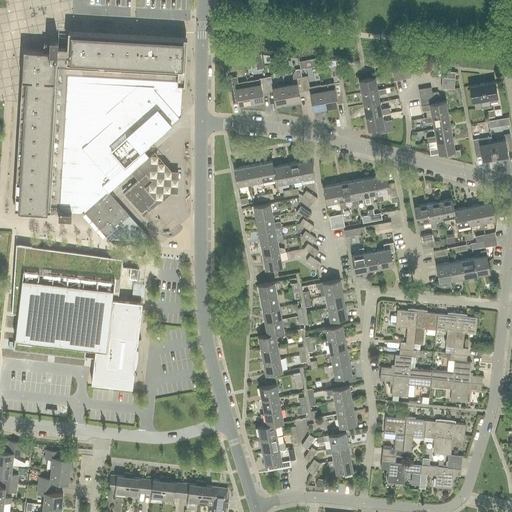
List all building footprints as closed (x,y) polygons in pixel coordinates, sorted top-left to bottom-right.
[(171,124),(181,115),(182,115),(183,82),(185,82),(187,37),(69,30),(68,46),(67,44),(67,43),(66,42),(65,42),(63,41),(62,41),(61,42),(60,43),(59,44),(59,45),(58,45),(58,38),(50,38),(50,42),(45,42),(45,41),(44,41),(44,50),(24,49),(15,210),(49,212),(49,213),(50,214),(51,214),(53,214),(54,214),(55,213),(56,212),(56,211),(59,211),(58,218),(71,218),(72,212),(81,212),(84,210),(107,236),(106,236),(110,241),(113,238),(140,240),(142,243),(149,237),(106,188),(106,181),(110,178),(116,185),(131,171),(138,179),(123,193),(144,216),(159,201),(149,190),(149,183),(153,180),(147,172),(154,166),(147,157),(149,156),(149,155),(143,149),(171,124)] [(262,62),(261,54),(254,56),(255,63),(262,62)] [(299,61),(301,69),(309,67),(308,60),(299,61)] [(324,60),(317,60),(318,66),(319,69),(325,68),(324,60)] [(248,86),(248,81),(238,82),(237,76),(228,78),(233,104),(239,102),(239,105),(251,103),(248,86)] [(288,102),(285,85),(273,87),(271,76),(265,77),(268,91),(273,90),(276,105),(288,102)] [(308,76),(302,77),(304,91),(310,90),(308,76)] [(359,80),(362,93),(377,90),(377,89),(376,83),(384,81),(383,76),(359,80)] [(259,78),(248,81),(248,86),(251,103),(263,101),(262,92),(268,91),(265,77),(259,78)] [(294,83),(285,85),(288,102),(300,100),(298,92),(304,91),(302,77),(296,78),(293,78),(294,83)] [(339,81),(321,84),(326,107),(337,105),(336,97),(342,96),(339,81)] [(495,81),(482,83),(486,107),(491,106),(490,98),(497,97),(495,81)] [(486,107),(482,83),(470,85),(473,101),(480,100),(481,108),(486,107)] [(316,91),(310,93),(314,110),(326,107),(321,84),(315,85),(316,91)] [(387,93),(386,92),(386,88),(377,89),(377,90),(362,93),(364,105),(379,102),(378,95),(387,93)] [(446,101),(440,102),(438,91),(432,92),(433,98),(421,100),(423,111),(431,109),(432,116),(448,113),(446,101)] [(381,109),(379,102),(364,105),(366,117),(382,114),(390,113),(389,107),(381,109)] [(450,126),(448,113),(432,116),(424,118),(425,123),(433,121),(435,129),(450,126)] [(383,121),(382,114),(366,117),(369,129),(380,127),(381,133),(393,130),(391,120),(383,121)] [(492,131),(498,130),(496,120),(490,121),(492,131)] [(452,138),(450,126),(435,129),(436,135),(428,137),(429,142),(437,141),(437,140),(452,138)] [(505,140),(493,142),(495,158),(508,156),(507,151),(511,149),(511,144),(510,133),(504,134),(505,140)] [(495,158),(493,142),(491,136),(473,139),(476,156),(482,155),(483,160),(495,158)] [(455,150),(452,138),(437,140),(437,141),(438,148),(430,149),(431,154),(447,152),(448,157),(461,155),(460,149),(455,150)] [(156,149),(149,155),(149,156),(147,157),(154,166),(147,172),(153,180),(149,183),(149,190),(159,201),(172,189),(179,190),(180,168),(173,167),(156,149)] [(311,159),(298,162),(301,179),(314,177),(311,159)] [(273,167),(272,161),(259,163),(262,181),(275,178),(273,167)] [(301,179),(298,162),(286,164),(289,182),(301,179)] [(262,181),(259,163),(247,166),(250,183),(262,181)] [(286,164),(273,167),(275,178),(276,184),(289,182),(286,164)] [(250,183),(247,166),(234,168),(237,186),(250,183)] [(386,174),(373,176),(377,194),(378,201),(384,200),(382,193),(390,192),(391,196),(397,195),(394,182),(388,183),(386,174)] [(377,194),(373,176),(361,179),(364,196),(365,196),(366,204),(371,203),(370,195),(377,194)] [(364,196),(361,179),(349,181),(352,199),(364,196)] [(352,199),(349,181),(336,184),(340,201),(352,199)] [(340,201),(336,184),(323,186),(327,204),(340,201)] [(313,203),(317,197),(306,190),(302,195),(313,203)] [(452,198),(439,201),(443,219),(455,216),(454,209),(452,198)] [(443,219),(439,201),(427,203),(431,221),(430,221),(432,229),(437,228),(436,220),(443,219)] [(492,202),(479,204),(483,222),(495,219),(492,202)] [(273,216),(271,203),(253,206),(256,219),(273,216)] [(431,221),(427,203),(414,206),(419,229),(424,228),(423,222),(430,221),(431,221)] [(483,222),(479,204),(467,207),(470,224),(483,222)] [(308,219),(312,213),(301,206),(297,211),(308,219)] [(467,207),(454,209),(455,216),(457,227),(470,224),(467,207)] [(381,213),(368,215),(369,221),(382,219),(381,213)] [(329,216),(331,222),(344,220),(342,214),(329,216)] [(281,221),(275,222),(273,216),(256,219),(258,231),(276,228),(282,227),(281,221)] [(310,231),(314,226),(303,218),(299,223),(310,231)] [(345,226),(344,220),(331,222),(332,229),(345,226)] [(379,230),(392,228),(391,221),(378,224),(379,230)] [(278,240),(276,228),(258,231),(260,244),(278,240)] [(358,234),(357,228),(344,230),(345,237),(358,234)] [(313,243),(316,238),(305,230),(302,236),(313,243)] [(495,232),(482,235),(483,241),(496,238),(495,232)] [(420,236),(421,242),(434,239),(433,233),(420,236)] [(497,245),(496,238),(483,241),(484,247),(497,245)] [(436,246),(434,239),(421,242),(423,248),(436,246)] [(281,247),(279,248),(278,240),(260,244),(263,256),(280,253),(286,252),(285,249),(281,247)] [(393,265),(391,252),(394,251),(393,242),(384,244),(385,249),(377,250),(380,268),(393,265)] [(13,298),(12,313),(18,314),(17,318),(16,329),(16,333),(15,340),(14,349),(49,353),(55,354),(85,358),(85,356),(95,357),(96,348),(107,349),(111,309),(112,298),(112,297),(118,297),(122,265),(123,258),(95,254),(35,245),(27,244),(16,243),(16,249),(16,248),(15,269),(13,291),(13,295),(13,298)] [(315,256),(319,250),(308,243),(304,248),(315,256)] [(377,250),(376,243),(371,244),(372,251),(365,252),(365,253),(368,270),(380,268),(377,250)] [(365,253),(365,252),(364,248),(359,249),(360,253),(352,255),(355,273),(368,270),(365,253)] [(435,257),(448,255),(447,248),(434,251),(435,257)] [(490,272),(487,255),(486,250),(480,251),(481,256),(474,257),(477,275),(490,272)] [(283,266),(280,253),(263,256),(265,269),(283,266)] [(317,268),(321,263),(310,255),(306,261),(317,268)] [(477,275),(474,257),(461,260),(463,266),(465,277),(477,275)] [(465,277),(463,266),(461,260),(449,262),(452,280),(465,277)] [(452,280),(449,262),(436,264),(439,282),(452,280)] [(131,267),(130,278),(135,279),(137,279),(138,275),(138,271),(139,267),(131,267)] [(343,292),(340,279),(317,283),(318,289),(323,287),(325,295),(343,292)] [(257,284),(260,297),(278,294),(275,281),(257,284)] [(345,304),(343,292),(325,295),(327,307),(345,304)] [(280,306),(278,294),(260,297),(262,310),(280,306)] [(95,357),(92,382),(132,387),(134,375),(136,375),(136,376),(137,376),(136,374),(134,369),(134,366),(133,363),(133,360),(134,353),(135,350),(136,347),(137,345),(138,342),(141,338),(140,338),(140,339),(138,338),(141,312),(142,302),(112,298),(111,309),(107,349),(96,348),(95,357)] [(348,317),(345,304),(327,307),(330,320),(328,321),(329,327),(342,324),(341,318),(348,317)] [(282,319),(280,306),(262,310),(265,323),(282,319)] [(397,309),(396,326),(407,327),(406,342),(401,341),(400,348),(414,350),(414,349),(418,308),(411,308),(411,310),(397,309)] [(414,349),(414,350),(416,350),(417,350),(420,350),(420,344),(423,344),(424,328),(436,329),(437,313),(424,312),(424,309),(418,308),(414,349)] [(454,347),(457,312),(451,312),(450,314),(437,313),(436,329),(447,330),(446,346),(454,347)] [(464,313),(457,312),(454,347),(454,353),(467,355),(468,348),(463,347),(464,332),(476,333),(477,317),(464,316),(464,313)] [(285,332),(282,319),(265,323),(267,335),(276,333),(285,332)] [(343,324),(342,324),(329,327),(325,327),(327,340),(345,337),(343,324)] [(303,341),(302,336),(300,329),(295,330),(296,337),(288,339),(289,344),(303,341)] [(278,346),(276,333),(267,335),(258,336),(261,349),(278,346)] [(348,349),(345,337),(327,340),(330,353),(348,349)] [(281,358),(278,346),(261,349),(263,361),(281,358)] [(381,366),(380,373),(431,378),(432,369),(414,368),(415,357),(416,357),(416,355),(416,351),(416,350),(414,350),(400,348),(399,354),(395,354),(394,367),(381,366)] [(350,361),(348,349),(330,353),(332,365),(350,361)] [(432,369),(431,378),(482,383),(483,376),(470,375),(471,361),(467,361),(454,360),(450,360),(451,353),(445,352),(447,359),(448,360),(447,371),(432,369)] [(467,361),(467,355),(454,353),(451,353),(450,360),(454,360),(467,361)] [(283,371),(281,358),(263,361),(265,374),(283,371)] [(352,374),(350,361),(332,365),(335,378),(342,376),(343,383),(356,380),(355,374),(352,374)] [(300,373),(293,374),(294,381),(296,380),(297,388),(303,387),(301,379),(300,373)] [(380,373),(380,380),(393,381),(391,394),(393,394),(399,395),(408,396),(414,396),(415,385),(430,386),(431,378),(380,373)] [(481,390),(482,383),(431,378),(430,386),(452,388),(451,400),(467,402),(468,388),(481,390)] [(259,387),(261,400),(279,397),(277,384),(259,387)] [(349,385),(332,389),(326,390),(327,395),(333,394),(334,401),(352,398),(349,385)] [(281,409),(279,397),(261,400),(264,413),(281,409)] [(354,410),(352,398),(334,401),(337,414),(354,410)] [(284,422),(281,409),(264,413),(266,425),(275,424),(284,422)] [(357,423),(354,410),(337,414),(339,427),(331,428),(333,434),(346,432),(344,426),(357,423)] [(403,450),(406,415),(399,415),(399,417),(386,416),(384,432),(396,433),(394,449),(383,448),(382,455),(396,456),(396,455),(397,449),(403,450)] [(413,435),(424,436),(426,420),(412,419),(413,416),(406,415),(403,450),(397,449),(396,455),(407,456),(408,451),(411,451),(413,435)] [(442,454),(446,419),(439,418),(439,421),(426,420),(424,436),(435,437),(434,453),(442,454)] [(464,440),(466,424),(452,422),(453,420),(446,419),(442,454),(449,454),(448,461),(462,462),(462,455),(451,454),(452,439),(464,440)] [(277,436),(275,424),(266,425),(257,427),(260,440),(277,436)] [(333,434),(324,436),(325,441),(329,440),(331,448),(348,444),(346,431),(346,432),(333,434)] [(307,449),(315,438),(309,434),(302,445),(307,449)] [(285,442),(279,443),(277,436),(260,440),(262,452),(280,449),(280,448),(286,447),(285,442)] [(20,456),(21,447),(22,442),(7,440),(6,451),(0,450),(0,462),(12,464),(13,455),(20,456)] [(331,448),(325,449),(326,454),(332,453),(333,460),(351,457),(348,444),(331,448)] [(309,461),(317,450),(312,447),(304,458),(309,461)] [(282,461),(280,449),(262,452),(265,465),(277,462),(278,469),(291,466),(290,460),(282,461)] [(70,470),(71,458),(60,457),(61,451),(46,450),(45,458),(53,459),(52,469),(70,470)] [(353,470),(351,457),(333,460),(328,461),(329,466),(334,465),(336,473),(344,472),(351,470),(353,470)] [(312,474),(319,463),(314,459),(306,470),(312,474)] [(405,472),(421,473),(421,465),(395,462),(382,461),(381,468),(389,469),(388,482),(404,483),(405,472)] [(11,474),(12,464),(0,462),(0,475),(3,476),(2,482),(17,483),(18,474),(11,474)] [(461,476),(461,469),(447,467),(443,467),(439,466),(428,465),(423,465),(421,465),(421,473),(436,475),(435,486),(451,488),(453,475),(461,476)] [(68,483),(70,470),(52,469),(51,478),(39,477),(38,485),(53,487),(54,481),(68,483)] [(126,495),(129,473),(124,472),(124,475),(117,475),(110,475),(109,489),(115,489),(115,494),(126,495)] [(145,493),(146,479),(140,478),(140,477),(133,477),(134,473),(129,473),(126,495),(138,497),(138,492),(145,493)] [(162,500),(165,477),(160,476),(160,480),(153,479),(153,480),(146,479),(145,493),(151,494),(151,498),(162,500)] [(181,497),(183,483),(176,482),(176,481),(169,481),(170,478),(165,477),(162,500),(174,501),(175,496),(181,497)] [(199,504),(201,481),(196,481),(196,484),(189,483),(189,484),(183,483),(181,497),(188,498),(187,502),(199,504)] [(217,504),(218,487),(212,486),(206,485),(206,482),(201,481),(199,504),(210,505),(210,503),(217,504)] [(16,492),(17,483),(2,482),(2,487),(0,487),(0,499),(4,500),(4,497),(5,490),(16,492)] [(52,493),(53,487),(38,485),(37,494),(45,495),(44,504),(62,506),(63,494),(52,493)] [(224,511),(228,488),(218,487),(217,504),(215,511),(224,511)] [(11,498),(4,497),(4,500),(0,499),(0,511),(2,511),(3,502),(11,503),(11,498)]
